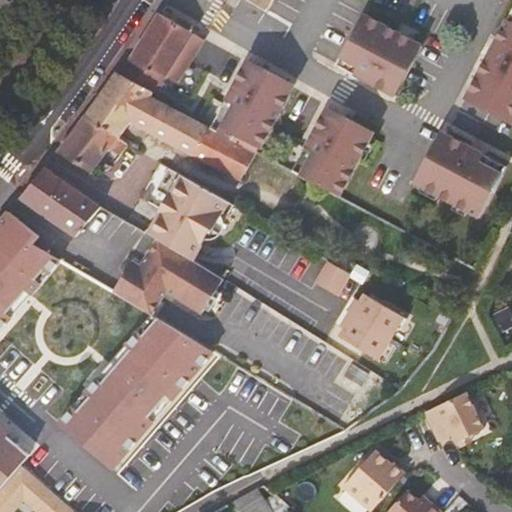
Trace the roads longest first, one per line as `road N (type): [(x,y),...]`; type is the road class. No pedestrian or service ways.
road 1 (residential): [(0,179),(132,0)]
road 2 (unknown): [(0,369),(59,422),(94,468)]
